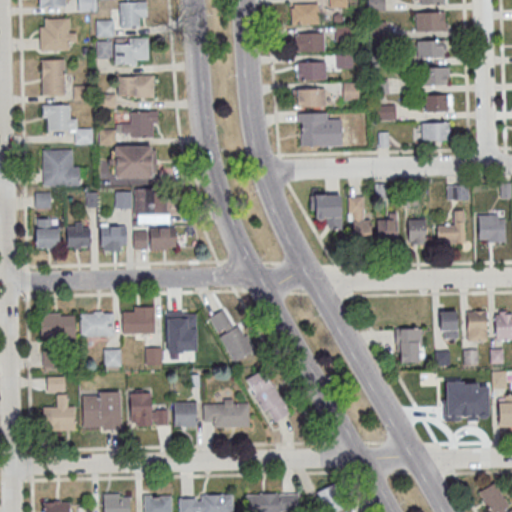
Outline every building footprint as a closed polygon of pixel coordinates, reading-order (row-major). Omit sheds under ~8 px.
[(145,18),(145,2),(118,2),(118,28),(139,28),(139,18),(145,18)] [(290,4),(290,25),(318,25),(318,4),(290,4)] [(414,13),(414,31),(447,31),(447,13),(414,13)] [(70,19),(39,19),(39,51),(70,51),(70,19)] [(293,33),(293,51),(323,51),(323,33),(293,33)] [(148,64),(148,38),(126,38),(126,44),(114,44),(114,64),(148,64)] [(444,40),(415,40),(415,58),(444,58),(444,40)] [(336,67),(351,67),(351,54),(336,54),(336,67)] [(41,95),(63,95),(63,59),(41,59),(41,95)] [(295,61),(295,79),(325,79),(325,61),(295,61)] [(422,68),(422,85),(448,85),(448,68),(422,68)] [(153,97),(153,76),(117,76),(117,97),(153,97)] [(342,99),(358,99),(358,82),(342,82),(342,99)] [(82,86),(73,88),(75,99),(84,98),(82,86)] [(296,106),(324,106),(324,88),(296,88),(296,106)] [(100,107),(112,106),(111,95),(99,97),(100,107)] [(448,95),(423,95),(423,113),(448,113),(448,95)] [(90,142),(90,132),(76,132),(76,117),(69,117),(69,105),(42,105),(43,131),(75,131),(76,142),(90,142)] [(156,136),(156,111),(129,111),(129,123),(117,123),(117,136),(156,136)] [(298,145),(324,145),(324,112),(298,112),(298,145)] [(420,123),(420,141),(449,141),(449,123),(420,123)] [(155,177),(155,145),(110,145),(110,177),(155,177)] [(41,185),(78,185),(78,165),(71,165),(71,149),(41,149),(41,185)] [(500,197),(510,197),(510,182),(500,182),(500,197)] [(468,199),(468,184),(446,184),(446,199),(468,199)] [(168,190),(134,190),(134,215),(168,215),(168,190)] [(35,208),(49,208),(49,192),(35,192),(35,208)] [(115,207),(130,206),(129,192),(115,192),(115,207)] [(314,193),(340,192),(341,223),(323,223),(323,215),(315,216),(314,193)] [(436,242),(464,242),(464,209),(453,209),(453,223),(436,223),(436,242)] [(478,213),(497,213),(497,217),(504,217),(504,240),(487,241),(487,238),(478,238),(478,213)] [(35,247),(57,247),(57,218),(35,218),(35,247)] [(377,218),(395,218),(396,243),(378,244),(377,218)] [(407,218),(424,218),(425,243),(408,243),(407,218)] [(353,219),(370,219),(371,244),(353,244),(353,219)] [(66,222),(66,247),(88,247),(88,222),(66,222)] [(125,226),(99,226),(99,247),(125,247),(125,226)] [(175,249),(175,228),(133,228),(133,249),(175,249)] [(253,351),(240,324),(233,327),(224,308),(209,316),(232,362),(253,351)] [(439,309),(457,309),(457,334),(440,334),(439,309)] [(467,310),(485,310),(485,335),(468,335),(467,310)] [(121,312),(121,335),(154,335),(154,312),(121,312)] [(494,313),(511,312),(511,338),(495,338),(494,313)] [(113,313),(79,313),(79,336),(113,336),(113,313)] [(40,338),(74,338),(74,315),(40,315),(40,338)] [(396,362),(421,362),(421,327),(396,327),(396,362)] [(489,348),(499,347),(500,364),(490,364),(489,348)] [(161,364),(161,348),(145,348),(145,364),(161,364)] [(462,349),(477,349),(477,363),(463,363),(462,349)] [(120,366),(120,350),(104,350),(104,366),(120,366)] [(434,350),(448,350),(449,364),(435,364),(434,350)] [(246,379),(270,424),(289,413),(264,369),(246,379)] [(491,370),(505,369),(506,386),(492,387),(491,370)] [(462,371),(477,371),(477,385),(463,385),(462,371)] [(48,390),(60,390),(60,379),(48,379),(48,390)] [(469,405),(478,405),(477,391),(489,391),(490,422),(470,423),(469,405)] [(82,428),(120,428),(120,392),(82,392),(82,428)] [(129,425),(167,425),(167,410),(150,410),(150,392),(129,392),(129,425)] [(73,430),(73,405),(66,405),(66,395),(55,395),(55,407),(43,407),(43,430),(73,430)] [(498,401),(511,400),(511,425),(499,426),(498,401)] [(173,427),(195,427),(195,403),(173,403),(173,427)] [(248,426),(248,403),(202,403),(202,426),(248,426)] [(511,511),(498,482),(478,491),(487,511),(511,511)] [(332,511),(343,508),(334,484),(316,491),(323,511),(332,511)] [(245,511),(296,511),(296,493),(245,494),(245,511)] [(129,511),(129,496),(103,496),(102,511),(129,511)] [(170,511),(170,496),(142,496),(142,511),(170,511)] [(231,511),(232,496),(178,496),(178,511),(231,511)] [(68,511),(69,502),(42,503),(42,511),(68,511)]
